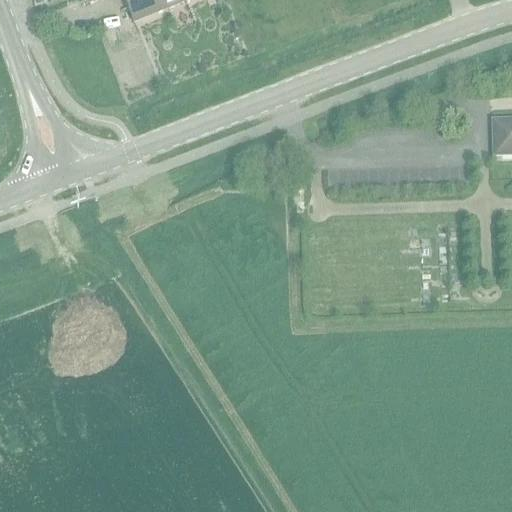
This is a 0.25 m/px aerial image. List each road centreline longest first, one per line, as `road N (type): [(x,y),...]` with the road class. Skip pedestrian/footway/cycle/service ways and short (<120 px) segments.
road 1 (tertiary): [(56,178),(511,10)]
road 2 (tertiary): [(56,178),(0,12)]
